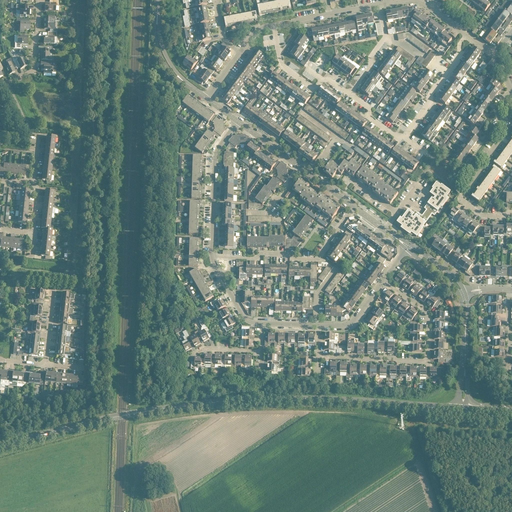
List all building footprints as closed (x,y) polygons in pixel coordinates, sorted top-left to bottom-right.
[(480,9),(486,2),(482,0),(480,0),(476,6),(480,9)] [(45,11),(55,12),(56,7),(58,7),(58,1),(52,1),(52,4),(45,4),(45,11)] [(485,12),(490,5),(486,2),(480,9),(485,12)] [(511,8),(506,4),(505,3),(501,8),(510,14),(510,15),(511,16),(511,14),(511,8)] [(16,6),(16,12),(20,12),(20,18),(27,18),(27,16),(29,16),(30,9),(27,9),(27,6),(16,6)] [(511,20),(507,18),(510,15),(510,14),(501,8),(499,7),(496,12),(497,13),(506,19),(508,20),(511,23),(511,21),(511,20)] [(407,8),(402,10),(404,19),(411,17),(411,14),(413,8),(407,9),(407,8)] [(411,21),(416,24),(421,17),(420,16),(422,14),(416,10),(412,15),(414,17),(411,21)] [(497,13),(494,18),(503,24),(505,21),(506,19),(497,13)] [(422,18),(421,17),(416,24),(414,27),(418,30),(420,28),(426,20),(427,18),(424,16),(422,18)] [(44,29),(49,30),(54,30),(55,20),(55,17),(48,17),(48,20),(45,19),(44,29)] [(363,27),(361,17),(356,19),(358,32),(364,31),(363,27)] [(500,27),(503,24),(494,18),(490,22),(499,29),(501,30),(504,33),(505,31),(500,27)] [(24,23),(24,20),(17,19),(17,23),(20,23),(20,33),(24,33),(24,30),(30,30),(30,23),(24,23)] [(425,31),(432,21),(428,19),(427,21),(426,20),(420,28),(425,31)] [(429,34),(430,32),(436,24),(432,21),(425,31),(429,34)] [(489,21),(485,26),(487,27),(488,29),(496,34),(498,31),(499,29),(490,22),(489,21)] [(435,35),(440,28),(436,24),(430,32),(435,35)] [(308,30),(306,30),(308,35),(309,37),(313,36),(313,40),(319,39),(317,30),(316,30),(315,27),(308,29),(308,30)] [(487,27),(483,32),(485,33),(494,40),(497,35),(496,34),(488,29),(487,27)] [(439,38),(445,31),(440,28),(435,35),(439,38)] [(448,33),(445,31),(439,38),(437,40),(442,44),(447,36),(446,35),(448,33)] [(495,41),(485,33),(483,32),(480,37),(481,38),(490,45),(492,41),(497,45),(498,43),(495,41)] [(57,39),(56,38),(57,33),(49,33),(48,38),(44,37),(44,44),(56,45),(57,44),(57,39)] [(447,36),(442,44),(446,47),(449,49),(452,44),(450,42),(452,39),(451,38),(452,36),(449,34),(447,36)] [(15,49),(21,50),(21,45),(28,45),(28,37),(17,36),(17,42),(15,43),(15,49)] [(301,36),(298,40),(306,45),(309,41),(301,36)] [(306,45),(298,40),(295,44),(302,50),(306,45)] [(229,52),(231,49),(223,44),(220,48),(222,50),(221,52),(228,57),(231,53),(229,52)] [(302,50),(295,44),(292,48),(295,49),(294,50),(301,56),(304,51),(302,50)] [(53,48),(45,47),(44,50),(41,50),(41,60),(52,61),(53,48)] [(484,53),(478,49),(477,50),(474,48),(470,53),(477,58),(480,55),(482,56),(484,53)] [(294,50),(292,49),(289,52),(291,54),(290,55),(298,60),(301,56),(294,50)] [(225,62),(228,57),(221,52),(218,50),(214,56),(216,58),(216,59),(221,62),(223,60),(225,62)] [(401,57),(400,55),(397,54),(395,52),(394,51),(393,52),(391,51),(389,54),(398,61),(401,57)] [(258,52),(254,56),(261,61),(265,57),(258,52)] [(477,58),(470,53),(467,58),(474,63),(477,58)] [(398,61),(389,54),(386,57),(388,59),(387,60),(395,65),(398,61)] [(335,68),(342,59),(338,55),(332,63),(334,64),(332,66),(335,68)] [(223,64),(221,62),(216,59),(216,58),(214,56),(210,61),(213,63),(220,68),(223,64)] [(261,61),(254,56),(251,61),(258,66),(261,61)] [(187,68),(192,60),(188,57),(183,65),(187,68)] [(17,59),(13,61),(15,66),(17,70),(20,68),(20,70),(27,66),(24,58),(18,61),(17,59)] [(191,71),(197,63),(198,61),(194,58),(192,60),(187,68),(191,71)] [(474,63),(467,58),(463,63),(470,68),(471,69),(475,64),(474,63)] [(12,67),(15,66),(13,61),(11,59),(6,61),(7,64),(4,66),(9,75),(15,72),(12,67)] [(341,69),(347,62),(342,59),(335,68),(339,71),(340,69),(341,69)] [(395,65),(387,60),(387,61),(385,59),(382,63),(392,70),(395,65)] [(258,66),(251,61),(248,65),(255,70),(258,66)] [(344,75),(351,65),(347,62),(341,69),(342,70),(341,72),(344,75)] [(351,65),(344,75),(347,77),(349,75),(352,78),(358,70),(360,67),(353,62),(351,65)] [(41,63),(41,71),(44,71),(43,76),(52,76),(56,76),(56,73),(56,63),(41,63)] [(217,72),(220,68),(213,63),(208,69),(213,73),(215,71),(217,72)] [(392,70),(382,63),(380,66),(382,67),(381,68),(379,67),(388,74),(392,70)] [(470,68),(463,63),(460,68),(466,73),(470,68)] [(202,69),(199,73),(201,74),(208,80),(213,73),(208,69),(202,65),(200,68),(202,69)] [(255,70),(248,65),(245,69),(252,74),(255,70)] [(379,67),(376,70),(379,72),(378,73),(385,79),(385,78),(388,74),(379,67)] [(466,73),(460,68),(456,72),(463,77),(466,73)] [(252,74),(245,69),(241,74),(248,79),(252,74)] [(422,74),(429,80),(432,82),(434,78),(432,77),(433,75),(425,70),(422,74)] [(464,79),(463,77),(456,72),(453,77),(461,83),(464,79)] [(269,80),(267,82),(272,86),(273,84),(278,77),(274,73),(269,80)] [(384,80),(374,73),(371,78),(381,85),(384,80)] [(205,84),(208,80),(201,74),(196,81),(202,85),(203,83),(205,84)] [(241,74),(238,78),(244,82),(245,83),(248,79),(241,74)] [(426,84),(429,80),(422,74),(420,77),(416,74),(415,76),(419,79),(426,84)] [(238,78),(237,77),(234,81),(241,87),(244,82),(238,78)] [(278,87),(283,80),(278,77),(273,84),(278,87)] [(489,85),(492,87),(499,92),(501,89),(499,88),(497,89),(497,88),(500,84),(490,77),(487,81),(490,83),(489,85)] [(381,85),(371,78),(368,82),(375,87),(378,89),(381,85)] [(425,85),(426,84),(419,79),(416,83),(423,89),(425,90),(428,87),(425,85)] [(282,90),(287,83),(283,80),(278,87),(276,89),(280,93),(282,90)] [(375,87),(368,82),(366,80),(363,84),(365,85),(365,86),(372,92),(375,87)] [(453,80),(449,85),(456,90),(458,92),(462,87),(460,85),(453,80)] [(234,81),(231,86),(237,91),(240,92),(243,88),(241,87),(234,81)] [(420,93),(423,89),(416,83),(414,82),(410,86),(420,93)] [(291,86),(287,83),(282,90),(286,94),(287,92),(291,86)] [(291,95),(297,88),(292,85),(291,86),(287,92),(291,95)] [(365,86),(363,85),(360,88),(362,90),(361,91),(369,96),(372,92),(365,86)] [(456,90),(449,85),(446,90),(452,95),(456,90)] [(237,91),(231,86),(227,90),(234,95),(237,91)] [(322,97),(327,90),(323,86),(318,93),(322,97)] [(415,94),(416,93),(408,87),(405,92),(414,99),(417,95),(415,94)] [(495,97),(499,92),(492,87),(489,92),(495,97)] [(293,102),(296,98),(301,91),(302,91),(299,89),(298,89),(297,88),(291,95),(289,99),(293,102)] [(234,95),(227,90),(224,95),(231,100),(234,95)] [(327,100),(332,93),(327,90),(322,97),(327,100)] [(452,95),(446,90),(442,95),(449,100),(452,95)] [(300,102),(306,95),(301,91),(296,98),(300,102)] [(412,102),(414,99),(405,92),(402,96),(409,101),(410,100),(412,102)] [(492,102),(495,97),(489,92),(485,97),(492,102)] [(331,103),(336,96),(332,93),(327,100),(331,103)] [(231,100),(224,95),(221,99),(228,104),(231,100)] [(305,105),(310,98),(306,95),(300,102),(305,105)] [(449,100),(442,95),(438,100),(445,105),(449,100)] [(187,107),(192,99),(188,96),(182,103),(187,107)] [(341,99),(336,96),(331,103),(336,106),(341,99)] [(408,103),(409,101),(402,96),(399,100),(408,107),(411,104),(408,103)] [(488,106),(492,102),(485,97),(482,102),(488,106)] [(191,110),(197,102),(192,99),(187,107),(191,110)] [(406,111),(408,107),(399,100),(395,105),(403,110),(404,109),(406,111)] [(196,113),(201,106),(197,102),(191,110),(196,113)] [(485,111),(488,106),(482,102),(478,106),(485,111)] [(340,113),(345,106),(340,103),(335,110),(340,113)] [(402,111),(403,110),(395,105),(392,109),(402,116),(404,113),(402,111)] [(200,116),(205,109),(201,106),(196,113),(200,116)] [(247,116),(253,109),(248,106),(243,113),(247,116)] [(344,116),(349,109),(345,106),(340,113),(344,116)] [(472,106),(470,108),(472,109),(474,111),(481,116),(485,111),(478,106),(476,109),(472,106)] [(253,109),(247,116),(252,120),(257,113),(259,110),(254,107),(253,109)] [(443,107),(440,112),(449,118),(452,113),(443,107)] [(204,120),(210,112),(205,109),(200,116),(204,120)] [(349,120),(354,113),(349,109),(344,116),(349,120)] [(399,119),(402,116),(392,109),(389,113),(398,120),(399,120),(396,119),(397,118),(399,119)] [(472,109),(468,114),(471,116),(478,121),(481,116),(474,111),(472,109)] [(257,113),(252,120),(256,123),(257,122),(263,113),(259,110),(257,113)] [(209,123),(210,121),(214,115),(210,112),(204,120),(209,123)] [(263,113),(257,122),(262,125),(267,118),(269,115),(264,112),(263,113)] [(449,119),(449,118),(440,112),(436,116),(443,121),(446,123),(449,119)] [(353,123),(358,116),(354,113),(349,120),(353,123)] [(396,124),(398,120),(389,113),(386,118),(393,123),(394,122),(396,124)] [(224,126),(223,119),(218,115),(217,117),(214,115),(210,121),(214,124),(214,127),(224,126)] [(357,126),(363,119),(358,116),(353,123),(357,126)] [(443,121),(436,116),(433,121),(439,126),(443,121)] [(474,126),(478,121),(471,116),(467,121),(474,126)] [(266,128),(271,121),(267,118),(262,125),(266,128)] [(363,128),(367,122),(363,119),(357,126),(356,128),(361,133),(364,129),(363,128)] [(270,131),(276,124),(271,121),(266,128),(270,131)] [(439,126),(433,121),(429,126),(436,131),(439,126)] [(275,134),(280,127),(276,124),(270,131),(275,134)] [(221,137),(225,132),(224,126),(214,127),(215,130),(212,134),(215,137),(218,138),(219,136),(221,137)] [(436,131),(429,126),(426,131),(435,138),(439,133),(436,131)] [(284,131),(280,127),(275,134),(279,138),(284,131)] [(476,137),(479,132),(472,127),(468,133),(472,135),(478,140),(480,137),(478,136),(477,137),(476,137)] [(287,141),(292,134),(294,132),(288,128),(282,136),(283,137),(283,138),(287,141)] [(366,138),(371,131),(367,128),(362,135),(366,138)] [(464,139),(467,136),(462,130),(459,134),(464,139)] [(212,141),(215,137),(212,134),(208,131),(205,135),(212,141)] [(371,142),(376,135),(371,131),(366,138),(364,142),(366,143),(368,140),(371,142)] [(435,138),(426,131),(422,136),(431,143),(435,138)] [(291,145),(296,138),(292,134),(287,141),(291,145)] [(46,137),(46,143),(55,144),(55,138),(57,138),(58,135),(52,135),(51,138),(46,137)] [(209,145),(212,141),(205,135),(201,140),(209,145)] [(249,141),(250,139),(245,135),(239,136),(240,146),(243,146),(247,148),(251,143),(249,141)] [(375,145),(380,138),(376,135),(371,142),(375,145)] [(475,145),(478,140),(472,135),(468,140),(475,145)] [(240,146),(239,136),(232,137),(228,142),(230,144),(228,146),(234,150),(237,146),(240,146)] [(296,148),(301,141),(296,138),(291,145),(296,148)] [(380,148),(385,141),(380,138),(375,145),(380,148)] [(206,150),(209,145),(201,140),(198,144),(206,150)] [(471,150),(475,145),(468,140),(465,145),(471,150)] [(300,151),(305,144),(301,141),(296,148),(300,151)] [(384,151),(389,144),(385,141),(380,148),(384,151)] [(250,154),(255,146),(251,143),(247,148),(245,151),(250,154)] [(303,157),(310,146),(306,143),(305,144),(300,151),(298,153),(303,157)] [(202,154),(206,150),(198,144),(195,149),(202,154)] [(354,152),(344,144),(341,148),(352,155),(354,152)] [(394,148),(389,144),(384,151),(388,155),(394,148)] [(468,154),(471,150),(465,145),(461,150),(468,154)] [(234,154),(234,153),(234,150),(228,146),(226,149),(226,153),(225,153),(225,158),(224,158),(224,164),(229,164),(229,158),(234,159),(234,158),(236,158),(237,154),(234,154)] [(260,149),(255,146),(250,154),(252,155),(254,157),(258,152),(260,149)] [(307,160),(312,153),(310,151),(313,148),(310,146),(303,157),(307,160)] [(511,153),(511,150),(506,146),(503,150),(511,156),(511,153)] [(356,147),(353,150),(367,160),(369,157),(356,147)] [(396,157),(401,150),(396,147),(391,154),(396,157)] [(400,161),(405,154),(401,150),(396,157),(400,161)] [(464,159),(468,154),(461,150),(457,154),(464,159)] [(511,156),(503,150),(500,155),(507,160),(511,156)] [(257,162),(263,155),(258,152),(254,157),(252,159),(257,162)] [(317,156),(312,153),(307,160),(312,163),(317,156)] [(405,164),(410,157),(405,154),(400,161),(405,164)] [(461,164),(464,159),(457,154),(454,159),(461,164)] [(261,166),(267,158),(263,155),(257,162),(261,166)] [(507,160),(500,155),(497,159),(504,165),(507,160)] [(409,167),(414,160),(410,157),(405,164),(409,167)] [(233,169),(234,160),(234,159),(229,158),(229,164),(224,164),(224,169),(226,169),(233,169)] [(266,169),(271,161),(267,158),(261,166),(266,169)] [(504,165),(497,159),(493,163),(501,169),(504,165)] [(418,163),(414,160),(409,167),(413,170),(418,163)] [(273,168),(276,164),(271,161),(266,169),(270,172),(273,168)] [(349,174),(357,164),(352,161),(349,165),(345,171),(349,174)] [(287,172),(286,166),(281,162),(280,164),(277,162),(276,164),(273,168),(277,171),(278,174),(287,172)] [(328,175),(335,165),(331,162),(323,172),(328,175)] [(349,165),(345,162),(340,168),(337,172),(341,176),(345,171),(349,165)] [(353,178),(361,167),(357,164),(349,174),(353,178)] [(26,167),(20,167),(19,176),(25,176),(25,171),(28,172),(29,166),(26,165),(26,167)] [(332,179),(337,172),(340,168),(335,165),(328,175),(332,179)] [(501,172),(494,166),(491,171),(498,176),(501,172)] [(361,181),(369,170),(364,167),(356,177),(361,181)] [(365,184),(373,173),(369,170),(361,181),(365,184)] [(498,176),(491,171),(487,175),(495,180),(498,176)] [(284,184),(288,178),(287,172),(278,174),(278,177),(275,181),(280,185),(282,182),(284,184)] [(369,187),(377,177),(373,173),(365,184),(369,187)] [(51,181),(51,176),(42,175),(42,181),(47,181),(46,184),(52,185),(53,182),(51,181)] [(495,180),(487,175),(484,179),(492,185),(495,180)] [(380,181),(382,180),(377,177),(369,187),(374,190),(380,181)] [(277,189),(280,185),(275,181),(273,179),(270,184),(277,189)] [(492,185),(484,179),(481,184),(488,189),(492,185)] [(293,190),(297,194),(305,183),(300,180),(295,187),(293,190)] [(377,195),(385,185),(380,181),(374,190),(373,192),(377,195)] [(309,186),(305,183),(297,194),(301,197),(308,188),(309,186)] [(433,190),(431,192),(430,194),(433,197),(424,209),(426,210),(422,216),(418,213),(419,212),(419,211),(416,216),(408,210),(403,217),(401,216),(397,223),(402,227),(401,229),(410,235),(412,236),(413,235),(417,237),(423,228),(422,228),(432,215),(434,216),(441,207),(442,208),(450,198),(448,196),(451,192),(441,185),(441,186),(436,183),(432,189),(433,190)] [(274,193),(277,189),(270,184),(267,188),(272,192),(274,193)] [(488,189),(481,184),(478,188),(485,194),(488,189)] [(381,198),(389,188),(385,185),(377,195),(381,198)] [(269,197),(272,192),(267,188),(265,187),(262,191),(269,197)] [(312,191),(308,188),(301,197),(300,198),(304,202),(312,191)] [(386,201),(393,191),(389,188),(381,198),(386,201)] [(485,194),(478,188),(474,193),(482,198),(485,194)] [(45,191),(44,197),(53,198),(54,192),(56,192),(56,189),(50,189),(50,192),(45,191)] [(266,201),(269,197),(262,191),(259,195),(266,201)] [(317,194),(312,191),(304,202),(309,205),(317,194)] [(398,194),(393,191),(386,201),(390,205),(398,194)] [(482,198),(474,193),(471,197),(479,202),(482,198)] [(314,206),(322,196),(320,195),(319,196),(317,194),(309,205),(313,208),(315,207),(314,206)] [(263,205),(266,201),(259,195),(255,200),(261,204),(263,205)] [(326,199),(322,196),(314,206),(315,207),(319,209),(326,199)] [(331,202),(326,199),(319,209),(323,213),(331,202)] [(327,216),(335,205),(331,202),(323,213),(327,216)] [(340,209),(335,205),(327,216),(332,219),(334,216),(340,209)] [(454,223),(462,212),(459,209),(458,210),(457,211),(454,209),(449,216),(453,219),(452,221),(454,223)] [(465,214),(462,212),(454,223),(457,224),(458,223),(462,226),(467,218),(465,216),(465,214)] [(306,216),(303,220),(310,226),(314,222),(306,216)] [(470,220),(467,218),(462,226),(469,231),(474,223),(474,224),(475,222),(472,219),(471,219),(470,220)] [(307,230),(310,226),(303,220),(300,225),(307,230)] [(357,224),(353,225),(354,235),(355,233),(360,226),(362,224),(359,222),(357,224)] [(480,233),(482,227),(479,224),(478,224),(477,225),(474,224),(474,223),(469,231),(476,236),(478,232),(480,233)] [(354,235),(353,225),(348,226),(346,224),(344,227),(347,230),(353,234),(354,235)] [(304,235),(307,230),(300,225),(296,229),(304,235)] [(498,236),(498,227),(495,227),(495,226),(494,225),(490,225),(490,229),(490,236),(498,236)] [(506,234),(507,225),(503,225),(502,226),(502,227),(498,227),(498,236),(507,236),(507,234),(506,234)] [(359,237),(364,229),(360,226),(355,233),(359,237)] [(490,229),(487,229),(487,228),(486,227),(482,227),(480,233),(485,233),(484,238),(490,238),(490,236),(490,229)] [(301,239),(304,235),(296,229),(293,234),(295,235),(301,239)] [(364,240),(369,233),(364,229),(359,237),(364,240)] [(349,238),(351,236),(346,232),(344,235),(343,234),(340,239),(347,244),(350,239),(349,238)] [(374,236),(369,233),(364,240),(368,243),(372,237),(372,238),(374,236)] [(437,250),(444,240),(440,237),(439,237),(435,234),(431,240),(435,243),(432,246),(437,250)] [(303,241),(301,239),(295,235),(292,240),(296,250),(303,241)] [(368,252),(371,248),(377,241),(372,238),(372,237),(368,243),(367,244),(369,246),(366,250),(368,252)] [(349,245),(347,244),(340,239),(337,243),(344,248),(346,250),(349,245)] [(23,241),(18,240),(17,249),(22,250),(22,251),(25,252),(26,246),(23,245),(23,241)] [(292,240),(286,240),(285,240),(285,247),(285,249),(296,250),(292,240)] [(443,254),(449,247),(450,245),(447,243),(447,242),(444,240),(437,250),(439,251),(438,252),(439,254),(442,256),(443,255),(443,254)] [(376,251),(381,244),(377,241),(371,248),(376,251)] [(344,248),(337,243),(334,248),(341,253),(344,248)] [(388,243),(385,247),(380,254),(390,253),(389,248),(391,246),(388,243)] [(385,247),(381,244),(376,251),(378,253),(377,255),(377,256),(380,258),(385,261),(387,259),(380,254),(385,247)] [(449,261),(455,252),(449,247),(443,254),(443,255),(446,256),(445,257),(445,259),(449,261)] [(341,253),(334,248),(330,252),(337,257),(341,253)] [(457,264),(462,257),(458,254),(461,251),(458,249),(455,252),(449,261),(452,263),(453,263),(454,262),(456,264),(457,264)] [(49,257),(50,252),(41,251),(40,256),(45,257),(45,260),(51,260),(51,257),(49,257)] [(337,257),(330,252),(327,256),(334,262),(337,257)] [(391,262),(393,259),(391,257),(390,253),(380,254),(387,259),(391,262)] [(463,269),(469,262),(462,257),(457,264),(456,264),(455,266),(459,268),(460,268),(461,267),(463,269)] [(381,266),(383,264),(378,260),(376,262),(377,263),(374,268),(381,273),(384,268),(381,266)] [(475,277),(475,266),(469,262),(463,269),(466,271),(465,272),(465,273),(470,277),(475,277)] [(485,277),(485,268),(481,268),(481,267),(479,264),(477,264),(475,266),(475,277),(485,277)] [(493,279),(493,268),(490,268),(490,265),(485,265),(485,268),(485,277),(488,277),(488,278),(489,279),(493,279)] [(509,280),(510,269),(510,267),(502,267),(502,269),(501,278),(504,278),(504,279),(505,280),(509,280)] [(378,277),(381,273),(374,268),(371,272),(378,277)] [(501,278),(502,269),(493,268),(493,279),(497,280),(498,279),(498,278),(501,278)] [(200,274),(197,269),(193,272),(191,270),(188,272),(192,278),(200,274)] [(375,282),(378,277),(371,272),(368,276),(375,282)] [(403,281),(405,283),(408,279),(409,279),(410,278),(407,275),(405,277),(400,273),(394,281),(400,285),(403,281)] [(203,278),(200,274),(192,278),(195,283),(203,278)] [(371,286),(375,282),(368,276),(364,281),(371,286)] [(205,283),(203,278),(195,283),(197,288),(205,283)] [(411,287),(413,289),(416,285),(417,285),(418,284),(415,281),(414,283),(409,279),(408,279),(405,283),(402,287),(408,291),(411,287)] [(365,291),(369,286),(362,281),(358,286),(365,291)] [(208,288),(205,283),(197,288),(200,292),(208,288)] [(419,293),(422,295),(424,291),(425,291),(426,289),(423,287),(422,289),(417,285),(416,285),(413,289),(410,293),(416,297),(419,293)] [(362,295),(365,291),(358,286),(355,290),(362,295)] [(427,299),(430,301),(433,297),(439,289),(436,286),(431,292),(430,292),(429,292),(428,293),(425,291),(424,291),(422,295),(418,299),(424,303),(427,299)] [(211,293),(208,288),(200,292),(203,297),(211,293)] [(359,300),(362,295),(355,290),(352,295),(359,300)] [(385,295),(382,293),(378,299),(381,302),(382,299),(387,303),(390,299),(393,295),(388,291),(385,295)] [(214,297),(211,293),(203,297),(206,302),(214,297)] [(32,300),(31,303),(35,304),(41,304),(42,301),(44,302),(44,296),(35,295),(34,300),(32,300)] [(356,304),(359,300),(352,295),(349,299),(356,304)] [(393,301),(390,299),(387,303),(386,305),(389,307),(390,305),(395,309),(398,305),(401,301),(396,297),(393,301)] [(437,309),(442,301),(439,299),(438,301),(433,297),(430,301),(427,305),(432,309),(434,307),(437,309)] [(502,297),(492,297),(489,297),(489,303),(489,307),(491,307),(496,307),(496,304),(501,304),(502,297)] [(352,309),(356,304),(349,299),(345,303),(352,309)] [(214,306),(217,311),(221,309),(226,306),(222,301),(218,303),(216,300),(210,304),(212,307),(214,306)] [(31,303),(30,311),(33,312),(42,313),(43,307),(43,304),(41,304),(35,304),(34,303),(31,303)] [(349,313),(352,309),(345,303),(342,308),(344,312),(346,311),(349,313)] [(401,307),(398,305),(395,309),(394,311),(397,313),(398,311),(403,315),(406,311),(409,307),(404,303),(401,307)] [(376,307),(372,313),(376,316),(374,318),(378,321),(378,322),(379,323),(383,318),(382,316),(384,313),(376,307)] [(501,314),(501,307),(496,307),(491,307),(491,314),(489,313),(489,317),(496,317),(496,314),(501,314)] [(223,312),(221,309),(217,311),(215,312),(217,316),(219,315),(222,320),(226,318),(231,315),(227,309),(223,312)] [(403,315),(402,317),(405,319),(407,320),(408,319),(412,321),(418,313),(412,309),(409,313),(406,311),(403,315)] [(41,320),(42,313),(33,312),(30,311),(30,319),(41,320)] [(435,313),(435,320),(440,320),(440,323),(445,323),(445,324),(449,324),(449,318),(445,318),(445,313),(435,313)] [(378,321),(374,318),(370,315),(366,321),(370,324),(368,327),(374,331),(376,328),(377,326),(375,325),(378,322),(378,321)] [(501,328),(501,321),(496,321),(496,317),(489,317),(489,321),(491,321),(491,327),(493,327),(501,328)] [(236,324),(232,318),(228,321),(226,318),(222,320),(220,321),(222,324),(224,323),(227,329),(225,330),(226,333),(234,328),(232,326),(236,324)] [(41,329),(41,320),(30,319),(29,322),(32,323),(31,328),(41,329)] [(204,342),(209,339),(207,334),(210,333),(206,326),(203,320),(200,322),(203,328),(202,328),(201,331),(202,331),(199,333),(198,333),(201,338),(204,342)] [(413,326),(413,332),(418,333),(423,333),(423,326),(418,326),(418,323),(410,322),(410,326),(413,326)] [(444,330),(445,324),(445,323),(440,323),(434,323),(434,330),(439,330),(439,333),(444,333),(444,334),(449,334),(449,330),(444,330)] [(492,331),(492,337),(493,337),(500,338),(505,338),(505,331),(504,331),(504,328),(501,328),(493,327),(493,331),(492,331)] [(254,338),(255,331),(250,331),(250,328),(242,328),(242,331),(242,337),(242,338),(249,338),(254,338)] [(183,338),(185,341),(181,343),(186,352),(192,349),(189,344),(192,343),(190,338),(189,336),(186,331),(183,333),(185,337),(183,338)] [(195,347),(201,344),(198,339),(201,338),(198,333),(199,333),(198,331),(194,333),(195,335),(190,338),(192,343),(195,347)] [(417,336),(418,333),(413,332),(410,332),(410,336),(412,336),(412,342),(417,343),(422,343),(423,336),(417,336)] [(268,338),(265,338),(265,346),(268,346),(268,344),(274,344),(275,344),(275,339),(275,334),(268,333),(268,338)] [(444,340),(444,334),(444,333),(439,333),(434,333),(434,340),(439,340),(439,343),(444,343),(444,344),(446,344),(446,340),(444,340)] [(278,339),(275,339),(275,344),(274,344),(274,346),(278,346),(278,344),(284,344),(285,344),(285,339),(285,334),(278,334),(278,339)] [(288,339),(285,339),(285,344),(284,344),(284,346),(288,346),(288,344),(294,344),(295,345),(295,339),(295,334),(288,334),(288,339)] [(298,340),(295,339),(295,345),(294,344),(294,347),(298,347),(298,345),(305,345),(305,340),(305,335),(298,334),(298,340)] [(329,341),(329,344),(334,344),(337,344),(337,341),(335,341),(335,334),(325,334),(324,340),(329,341)] [(315,345),(315,335),(308,335),(308,340),(305,340),(305,345),(304,347),(311,347),(311,345),(315,345)] [(505,348),(505,341),(500,341),(500,338),(493,337),(493,341),(495,341),(495,347),(500,348),(505,348)] [(254,348),(254,341),(249,341),(249,338),(242,338),(242,341),(241,341),(241,346),(240,346),(240,347),(244,348),(254,348)] [(354,347),(358,347),(358,344),(358,340),(354,340),(354,342),(348,342),(348,352),(354,352),(354,347)] [(384,348),(388,348),(388,343),(388,341),(384,340),(384,343),(378,342),(378,350),(377,353),(384,353),(384,348)] [(398,340),(392,340),(392,343),(388,343),(388,348),(387,353),(394,353),(394,348),(398,348),(398,340)] [(364,349),(368,349),(368,344),(368,342),(364,342),(364,344),(358,344),(358,347),(357,354),(364,354),(364,349)] [(374,350),(378,350),(378,342),(374,342),(374,344),(368,344),(368,349),(367,354),(374,355),(374,350)] [(417,346),(417,343),(412,342),(410,342),(404,342),(404,345),(409,345),(409,346),(409,348),(412,348),(412,352),(422,353),(422,346),(417,346)] [(444,350),(444,344),(444,343),(439,343),(434,343),(434,350),(439,350),(439,353),(444,353),(444,354),(446,354),(446,350),(444,350)] [(324,344),(324,350),(329,351),(329,354),(337,354),(341,354),(342,349),(337,349),(337,348),(334,348),(334,344),(329,344),(324,344)] [(504,358),(505,351),(499,351),(500,348),(495,347),(492,347),(492,351),(491,351),(491,357),(504,358)] [(443,358),(444,354),(444,353),(439,353),(433,353),(433,360),(438,360),(438,363),(452,364),(452,359),(448,359),(447,358),(443,358)] [(211,365),(212,360),(212,355),(205,355),(205,360),(202,360),(201,367),(205,367),(205,365),(211,365)] [(221,366),(222,360),(222,355),(215,355),(215,360),(212,360),(211,365),(211,367),(215,367),(215,365),(221,365),(221,366)] [(231,366),(232,361),(232,356),(225,355),(225,361),(222,360),(221,366),(221,365),(221,368),(225,368),(225,366),(231,366)] [(267,355),(267,362),(272,362),(272,366),(277,366),(279,366),(279,362),(277,362),(278,356),(267,355)] [(241,366),(242,361),(242,356),(235,356),(235,361),(232,361),(231,366),(231,368),(235,368),(235,366),(241,366)] [(252,356),(245,356),(245,361),(242,361),(241,366),(241,368),(245,369),(245,366),(251,367),(252,356)] [(298,360),(299,360),(299,366),(301,366),(301,367),(306,367),(311,367),(311,360),(306,360),(306,357),(305,357),(298,356),(298,360)] [(201,367),(202,360),(202,358),(195,357),(195,363),(191,362),(191,370),(195,370),(195,368),(201,368),(201,367)] [(337,373),(337,368),(337,363),(330,363),(330,368),(326,368),(326,375),(330,375),(330,373),(336,373),(337,373)] [(347,363),(340,363),(340,368),(337,368),(337,373),(336,373),(336,375),(340,375),(340,373),(346,373),(347,373),(347,370),(347,363)] [(277,372),(277,366),(272,366),(267,365),(267,372),(272,372),(272,376),(280,376),(280,372),(277,372)] [(350,370),(347,370),(347,373),(346,373),(346,377),(350,378),(350,375),(356,376),(357,376),(357,371),(357,365),(350,365),(350,370)] [(387,366),(386,366),(386,365),(383,365),(383,366),(380,366),(380,371),(377,371),(376,376),(376,378),(376,382),(378,382),(379,381),(379,379),(380,379),(380,376),(386,377),(387,371),(387,366)] [(306,370),(306,367),(301,367),(299,366),(298,370),(298,376),(311,377),(311,370),(306,370)] [(360,371),(357,371),(357,376),(356,376),(356,378),(360,378),(360,376),(366,376),(367,371),(367,366),(360,366),(360,371)] [(370,371),(367,371),(366,376),(366,378),(370,378),(370,376),(376,376),(377,371),(377,366),(370,366),(370,371)] [(397,367),(390,367),(390,372),(387,371),(386,377),(386,379),(390,379),(390,377),(396,377),(397,372),(397,367)] [(400,372),(397,372),(396,377),(396,379),(400,379),(400,377),(406,377),(407,372),(407,367),(400,367),(400,372)] [(416,378),(417,373),(417,367),(410,367),(410,372),(407,372),(406,377),(406,379),(410,380),(410,377),(416,378)] [(427,368),(420,368),(420,373),(417,373),(416,378),(416,380),(420,380),(420,378),(426,378),(427,373),(427,368)] [(437,368),(430,368),(430,373),(427,373),(426,378),(426,380),(433,380),(433,378),(436,378),(441,378),(441,369),(437,368)] [(9,381),(10,371),(7,371),(6,372),(1,372),(1,381),(0,384),(5,385),(5,386),(7,386),(8,386),(8,385),(9,381)] [(10,371),(9,381),(9,382),(10,382),(12,382),(11,386),(17,387),(18,373),(13,373),(13,372),(10,371)] [(25,383),(27,373),(23,373),(23,374),(18,373),(17,387),(17,386),(21,387),(21,383),(23,383),(22,383),(25,384),(25,383)] [(34,384),(35,375),(30,375),(30,373),(27,373),(25,383),(26,383),(26,384),(27,384),(28,384),(34,384)] [(42,385),(44,375),(40,374),(40,376),(35,375),(34,384),(39,385),(40,386),(42,385)] [(86,386),(87,375),(84,374),(84,377),(78,376),(77,385),(83,386),(84,387),(85,387),(85,386),(86,386)] [(385,511),(425,491),(423,477),(418,477),(421,474),(416,463),(411,468),(412,472),(408,479),(404,480),(414,479),(403,490),(396,491),(398,488),(395,486),(395,484),(393,485),(392,482),(390,484),(387,488),(386,489),(379,495),(377,496),(378,500),(379,501),(378,502),(380,504),(382,503),(382,509),(385,510),(385,511)] [(428,511),(430,511),(425,503),(415,509),(416,511),(428,511)]
